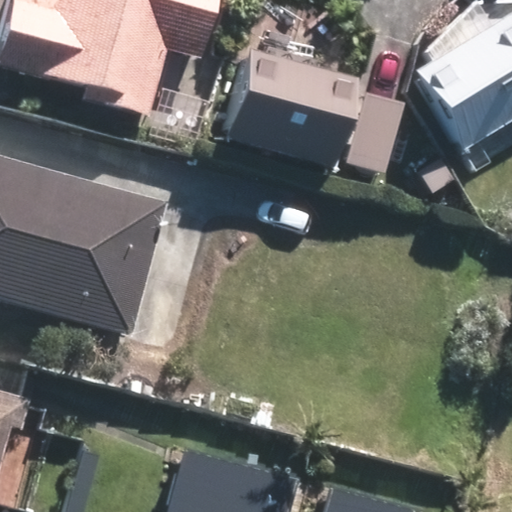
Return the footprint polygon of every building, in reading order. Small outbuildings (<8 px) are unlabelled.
[(43,0),(39,15),(0,4),(0,76),(38,86),(38,83),(72,93),(71,100),(140,117),(156,51),(193,61),(208,0),(43,0)] [(511,21),(509,23),(505,16),(406,73),(451,151),(511,115),(511,21)] [(348,83),(238,54),(215,141),(325,170),(348,83)] [(398,104),(356,95),(338,167),(381,176),(398,104)] [(448,181),(434,158),(414,170),(428,192),(448,181)] [(158,203),(0,163),(0,307),(124,338),(158,203)] [(23,398),(0,392),(0,438),(3,426),(15,429),(23,398)] [(274,511),(285,471),(172,442),(154,511),(406,511),(408,502),(316,479),(307,511),(274,511)]
